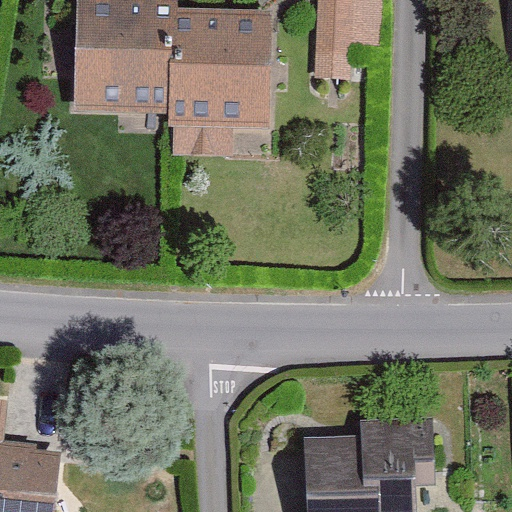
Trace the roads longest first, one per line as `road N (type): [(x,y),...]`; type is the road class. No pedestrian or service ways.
road 1 (residential): [(406,0),(394,336)]
road 2 (residential): [(0,322),(209,342)]
road 3 (residential): [(209,342),(394,336)]
road 4 (residential): [(209,342),(216,511)]
